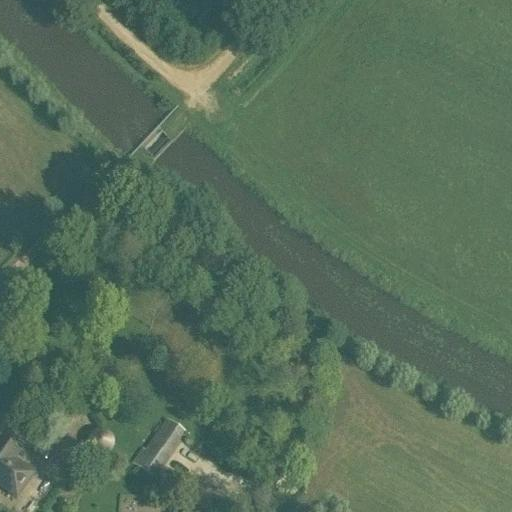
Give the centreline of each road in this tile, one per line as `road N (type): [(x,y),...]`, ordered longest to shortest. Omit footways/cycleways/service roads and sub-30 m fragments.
road 1 (track): [(0,292),(194,106),(190,82),(271,0)]
road 2 (unknown): [(92,205),(280,354),(293,375),(291,404),(257,484)]
road 3 (track): [(90,0),(173,79),(190,82)]
